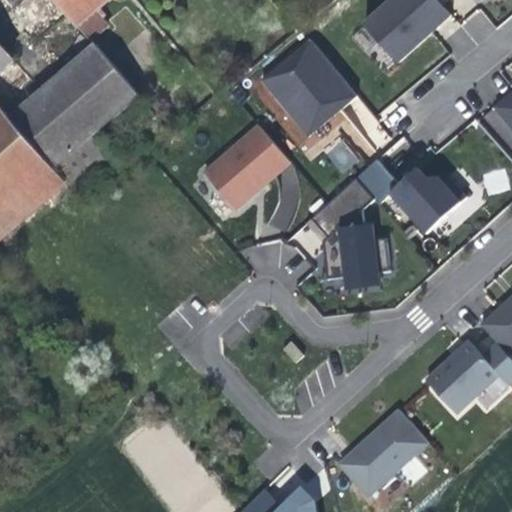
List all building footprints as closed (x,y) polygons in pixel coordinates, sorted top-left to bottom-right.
[(58,0),(81,26),(101,8),(111,0),(58,0)] [(181,0),(164,0),(149,13),(176,45),(186,37),(175,24),(191,11),(181,0)] [(392,0),(366,24),(399,62),(422,42),(452,15),(446,8),(438,0),(392,0)] [(101,8),(81,26),(94,41),(108,29),(102,22),(108,17),(101,8)] [(311,40),(262,82),(309,137),(337,113),(358,95),(311,40)] [(0,75),(16,61),(0,42),(0,75)] [(67,182),(78,195),(123,155),(100,129),(140,94),(96,43),(11,118),(57,171),(67,182)] [(511,94),(497,107),(511,125),(511,94)] [(0,219),(57,171),(11,118),(0,104),(0,219)] [(261,126),(206,173),(237,209),(257,192),(254,188),(263,181),(266,184),(291,162),(261,126)] [(342,139),(325,152),(342,173),(359,160),(342,139)] [(401,184),(379,159),(357,178),(377,200),(381,205),(392,194),(428,234),(469,197),(449,175),(444,180),(440,176),(434,177),(427,177),(419,168),(401,184)] [(67,182),(57,171),(0,219),(0,240),(65,183),(67,182)] [(357,178),(312,219),(337,246),(326,256),(327,262),(329,280),(347,277),(382,273),(392,272),(388,238),(378,240),(368,241),(366,225),(364,211),(377,200),(357,178)] [(261,188),(266,184),(263,181),(254,188),(257,192),(261,188)] [(312,219),(307,224),(324,243),(326,256),(337,246),(312,219)] [(366,225),(368,241),(378,240),(376,224),(366,225)] [(383,285),(382,273),(347,277),(348,290),(383,285)] [(510,301),(483,325),(510,355),(511,352),(511,301),(511,302),(510,301)] [(293,342),(285,349),(297,362),(305,355),(293,342)] [(501,374),(471,342),(450,361),(429,380),(458,412),(501,374)] [(367,440),(341,464),(370,496),(430,442),(401,410),(372,436),(374,438),(369,442),(367,440)] [(266,489),(242,511),(317,511),(315,501),(310,495),(303,488),(284,507),(266,489)]
